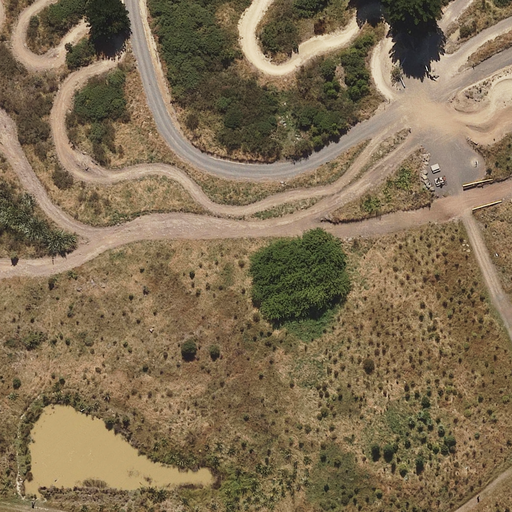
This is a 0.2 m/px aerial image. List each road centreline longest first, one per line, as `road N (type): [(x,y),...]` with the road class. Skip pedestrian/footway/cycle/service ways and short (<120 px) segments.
road 1 (track): [(511,55),(314,159),(247,171),(196,156),(166,126),(133,0)]
road 2 (track): [(511,327),(424,99)]
